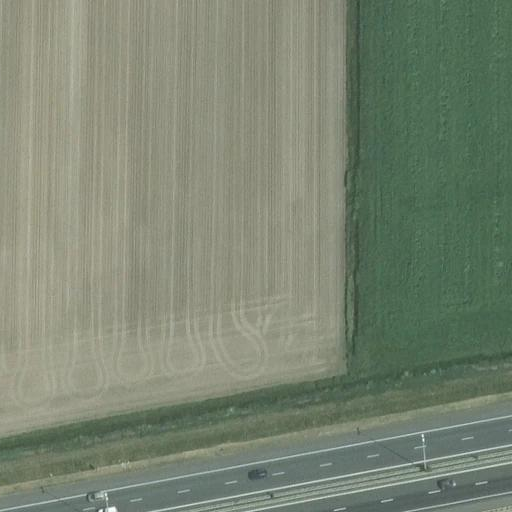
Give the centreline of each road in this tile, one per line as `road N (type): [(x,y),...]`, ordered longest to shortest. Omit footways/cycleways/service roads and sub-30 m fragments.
road 1 (secondary): [(0,322),(511,227)]
road 2 (secondary): [(511,198),(0,292)]
road 3 (motorway): [(511,431),(68,511)]
road 4 (motorway): [(327,511),(511,477)]
